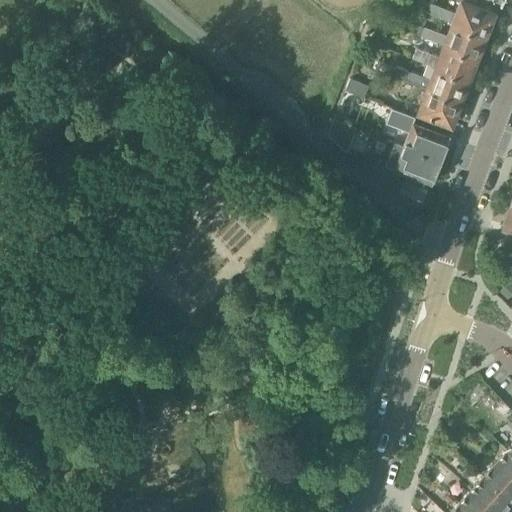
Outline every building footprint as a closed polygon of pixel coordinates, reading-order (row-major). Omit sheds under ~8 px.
[(430,14),(449,21),(486,36),(495,11),(473,3),(474,0),(456,0),(452,12),(433,5),(430,14)] [(486,36),(449,21),(444,34),(425,27),(421,35),(441,43),(478,57),(486,36)] [(478,57),(441,43),(436,56),(415,48),(411,57),(432,65),(469,79),(478,57)] [(469,79),(432,65),(427,78),(407,70),(392,64),(388,74),(403,80),(424,88),(460,102),(469,79)] [(460,102),(424,88),(414,113),(451,127),(460,102)] [(405,146),(440,159),(440,156),(444,155),(447,149),(445,144),(448,135),(388,112),(384,122),(411,132),(405,146)] [(355,128),(333,119),(327,135),(346,150),(355,128)] [(440,159),(405,146),(394,141),(385,166),(405,174),(423,180),(430,183),(434,171),(438,170),(441,164),(439,160),(440,159)] [(423,180),(405,174),(403,180),(402,180),(397,195),(420,204),(425,189),(421,188),(423,180)] [(511,205),(510,205),(501,229),(511,232),(511,205)] [(511,453),(507,449),(494,463),(511,479),(511,453)] [(511,479),(494,463),(482,477),(511,503),(511,501),(511,479)] [(511,511),(511,503),(482,477),(471,489),(497,511),(511,511)] [(468,511),(497,511),(471,489),(458,503),(468,511)] [(468,511),(458,503),(450,511),(468,511)]
